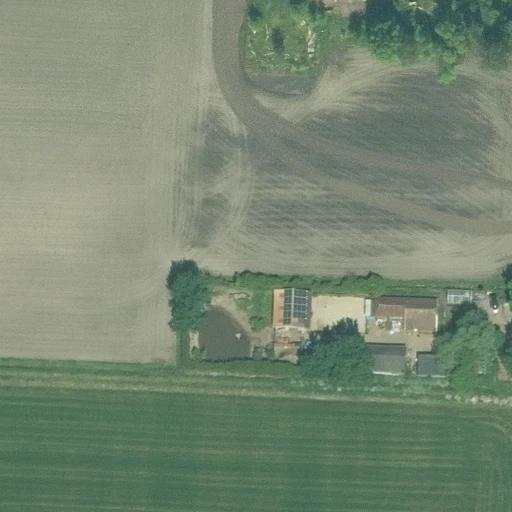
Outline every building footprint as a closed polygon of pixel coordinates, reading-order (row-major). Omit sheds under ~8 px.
[(405,0),(405,12),(419,13),(419,5),(446,6),(446,0),(405,0)] [(308,335),(309,299),(293,298),(292,334),(308,335)] [(374,303),(373,322),(406,322),(405,335),(436,335),(437,305),(374,303)] [(452,367),(469,367),(469,352),(453,351),(452,367)] [(364,352),(363,379),(405,380),(406,353),(364,352)] [(313,370),(314,361),(297,359),(296,368),(313,370)] [(418,365),(418,381),(450,382),(450,365),(418,365)]
